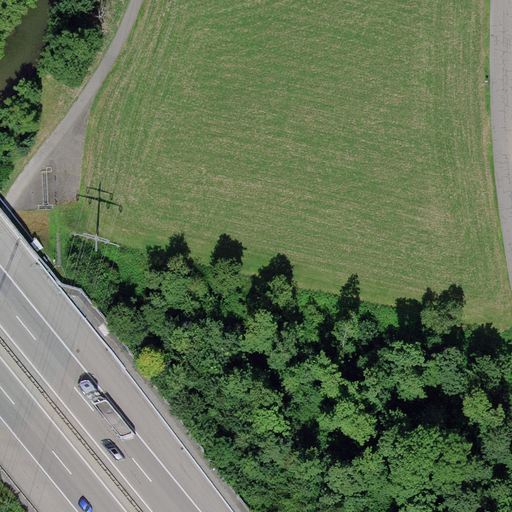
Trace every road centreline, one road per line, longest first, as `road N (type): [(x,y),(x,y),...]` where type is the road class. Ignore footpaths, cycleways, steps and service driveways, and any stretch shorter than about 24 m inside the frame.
road 1 (motorway): [(174,511),(0,297)]
road 2 (track): [(0,227),(116,45),(133,0)]
road 3 (unclassified): [(504,0),(500,126),(511,235)]
road 4 (motorway): [(0,394),(96,511)]
